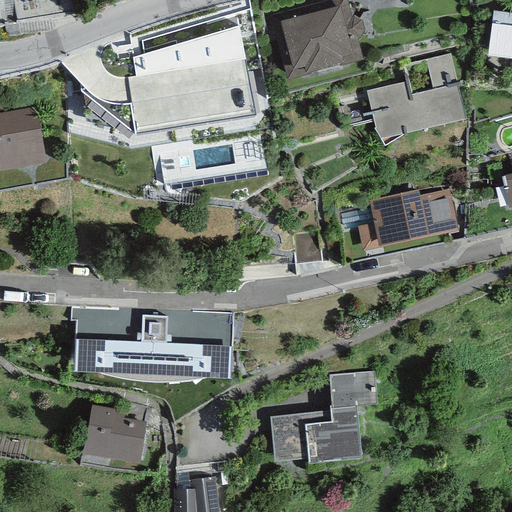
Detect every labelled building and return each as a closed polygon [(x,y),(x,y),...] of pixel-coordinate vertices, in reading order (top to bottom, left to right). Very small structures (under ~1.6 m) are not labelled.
[(345,0),(335,0),(270,17),(286,82),(362,63),(345,0)] [(511,17),(492,15),(486,63),(511,66),(511,17)] [(405,84),(366,93),(375,133),(374,133),(380,145),(465,125),(450,56),(403,66),(406,76),(403,77),(405,84)] [(194,59),(121,70),(131,130),(204,118),(194,59)] [(222,72),(223,92),(230,91),(230,105),(256,103),(254,75),(247,76),(247,70),(222,72)] [(36,105),(0,111),(0,172),(47,165),(36,105)] [(511,166),(510,167),(511,174),(511,177),(504,179),(505,181),(501,182),(508,212),(511,211),(511,166)] [(457,232),(449,192),(420,198),(418,191),(368,202),(373,226),(359,229),(364,252),(457,232)] [(141,337),(75,333),(74,364),(98,365),(99,368),(106,370),(115,372),(129,374),(140,375),(150,376),(166,376),(171,376),(179,375),(188,374),(194,373),(200,372),(205,372),(205,370),(229,369),(230,330),(167,328),(167,314),(142,312),(141,337)] [(374,370),(329,374),(331,402),(330,402),(330,409),(270,414),(273,458),(309,455),(309,458),(361,453),(356,403),(377,401),(374,370)] [(124,409),(91,403),(82,448),(140,459),(149,417),(145,416),(147,406),(125,402),(124,409)] [(190,486),(172,487),(173,511),(218,511),(214,475),(189,478),(190,486)]
